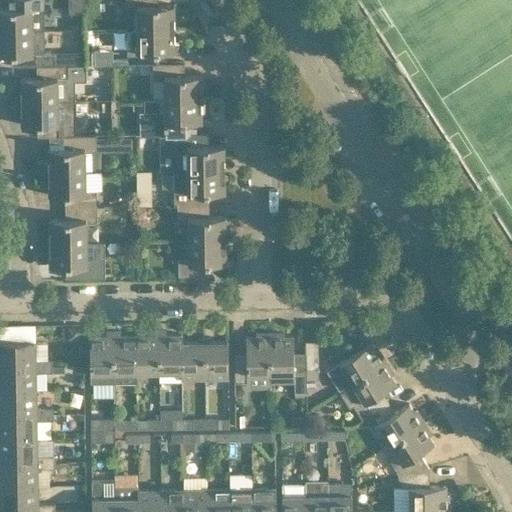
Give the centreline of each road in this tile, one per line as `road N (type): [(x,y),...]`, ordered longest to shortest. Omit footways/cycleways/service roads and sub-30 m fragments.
road 1 (residential): [(511,482),(409,315),(388,300),(259,299)]
road 2 (residential): [(259,299),(254,78),(212,0)]
road 3 (residential): [(259,299),(22,305)]
road 4 (residential): [(22,305),(21,203),(0,146)]
